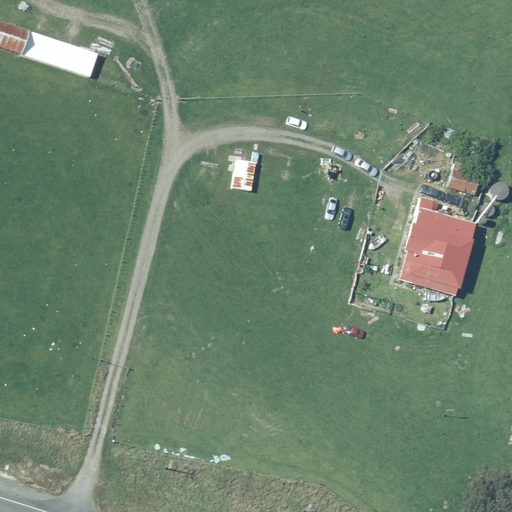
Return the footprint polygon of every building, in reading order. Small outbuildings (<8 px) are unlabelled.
[(0,48),(19,54),(27,30),(0,20),(0,48)] [(27,30),(19,54),(88,78),(96,53),(27,30)] [(254,160),(234,158),(230,189),(251,191),(254,160)] [(485,177),(450,169),(445,189),(480,197),(485,177)] [(437,202),(414,197),(395,281),(454,294),(470,224),(434,215),(437,202)]
